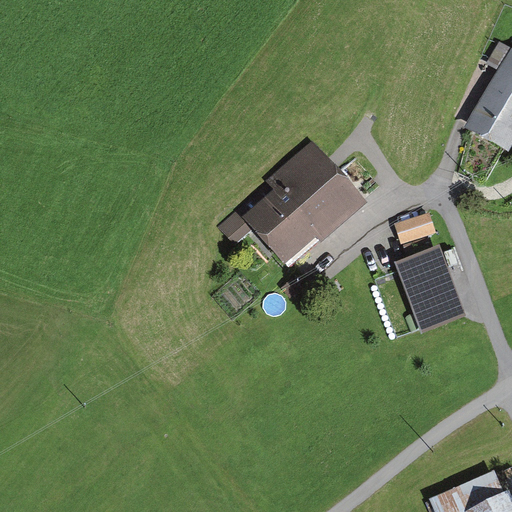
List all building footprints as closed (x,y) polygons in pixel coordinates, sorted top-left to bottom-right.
[(511,137),(511,55),(471,126),(507,147),(511,137)] [(358,202),(312,149),(274,182),(281,190),(251,216),(286,256),(316,230),(320,235),(358,202)] [(430,214),(396,223),(403,246),(436,236),(430,214)] [(441,245),(395,262),(422,332),(467,315),(441,245)] [(501,496),(491,476),(434,502),(438,511),(467,511),(470,511),(511,511),(511,504),(507,493),(501,496)]
